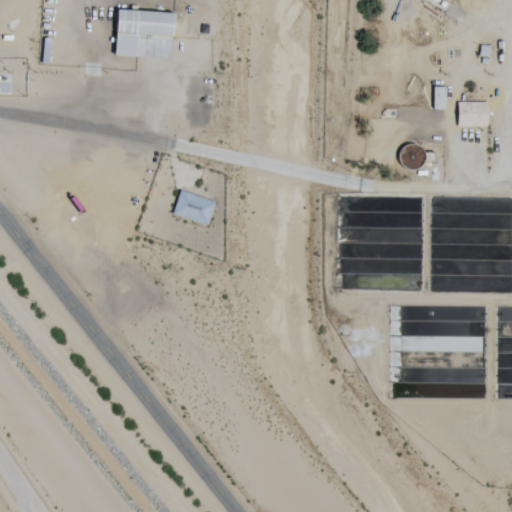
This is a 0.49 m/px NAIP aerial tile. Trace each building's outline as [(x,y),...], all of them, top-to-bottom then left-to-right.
[(140,34),(176,36),(177,13),(119,10),(116,56),(139,57),(140,34)] [(447,87),(434,87),(434,110),(447,110),(447,87)] [(458,102),(458,127),(489,127),(489,102),(458,102)] [(424,146),(409,144),(406,167),(421,169),(424,146)] [(208,227),(216,202),(181,191),(173,216),(208,227)]
